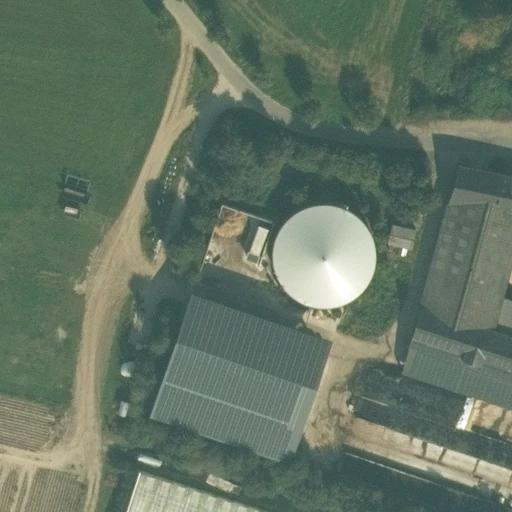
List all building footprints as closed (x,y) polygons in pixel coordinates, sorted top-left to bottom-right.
[(511,174),(458,164),(410,339),(511,372),(511,335),(494,329),(460,318),(490,207),(511,210),(511,174)] [(234,259),(258,267),(274,219),(224,201),(207,251),(221,256),(216,270),(228,275),(234,259)] [(326,303),(346,297),(363,284),(372,265),(373,244),(365,224),(350,210),(330,202),(309,204),(290,214),(277,230),(272,251),(275,271),(287,289),(305,300),(326,303)] [(494,329),(511,260),(511,210),(490,207),(460,318),(494,329)] [(406,227),(403,244),(412,246),(416,229),(406,227)] [(230,328),(321,359),(328,337),(191,291),(184,312),(230,328)] [(150,411),(196,427),(230,328),(184,312),(150,411)] [(321,359),(230,328),(196,427),(287,458),(321,359)] [(511,372),(410,339),(404,359),(401,373),(511,409),(511,372)] [(124,511),(270,511),(138,470),(124,511)]
